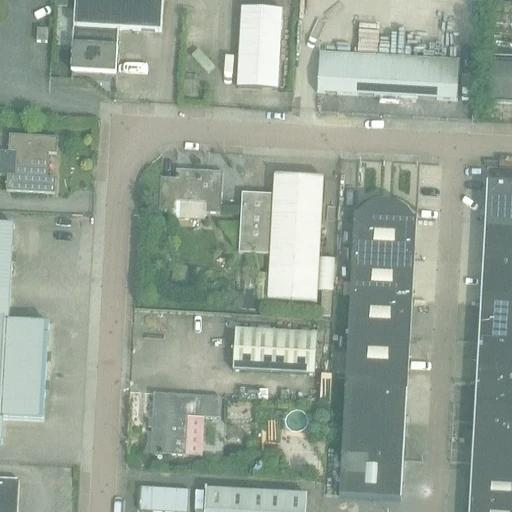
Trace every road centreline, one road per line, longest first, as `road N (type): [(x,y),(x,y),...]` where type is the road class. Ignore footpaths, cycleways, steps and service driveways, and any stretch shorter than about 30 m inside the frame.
road 1 (unclassified): [(450,152),(143,136),(123,155),(102,511)]
road 2 (unclassified): [(436,511),(450,152)]
